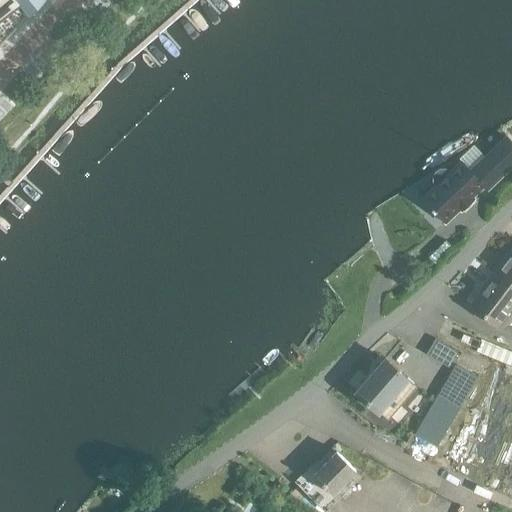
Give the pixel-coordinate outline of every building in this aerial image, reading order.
[(0,0),(0,39),(14,25),(28,10),(29,11),(30,12),(31,10),(41,0),(0,0)] [(437,184),(423,198),(432,208),(432,209),(435,212),(436,211),(446,222),(461,209),(462,210),(475,198),(473,196),(484,186),(488,190),(511,166),(511,140),(507,136),(471,170),(462,160),(450,172),(447,170),(446,170),(441,169),(437,172),(435,176),(435,179),(435,180),(437,184)] [(511,253),(497,272),(511,283),(511,253)] [(511,283),(497,272),(473,304),(498,323),(511,305),(511,283)] [(450,366),(459,350),(436,337),(427,352),(450,366)] [(476,351),(511,366),(511,353),(480,340),(476,351)] [(356,391),(389,419),(418,385),(386,357),(356,391)] [(408,446),(430,459),(478,377),(457,364),(408,446)] [(421,384),(404,401),(416,413),(433,396),(421,384)] [(314,473),(332,492),(356,470),(338,451),(314,473)]
